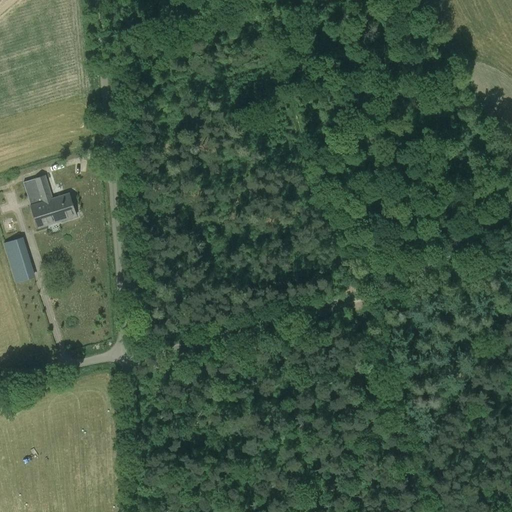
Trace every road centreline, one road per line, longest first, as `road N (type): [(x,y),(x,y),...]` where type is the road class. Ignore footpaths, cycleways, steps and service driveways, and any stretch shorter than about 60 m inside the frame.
road 1 (track): [(420,511),(274,0)]
road 2 (unclassified): [(126,358),(390,287),(431,269),(511,206)]
road 3 (unclassified): [(126,358),(95,0)]
road 4 (unclassified): [(141,511),(126,358)]
road 5 (unclassified): [(0,385),(126,358)]
